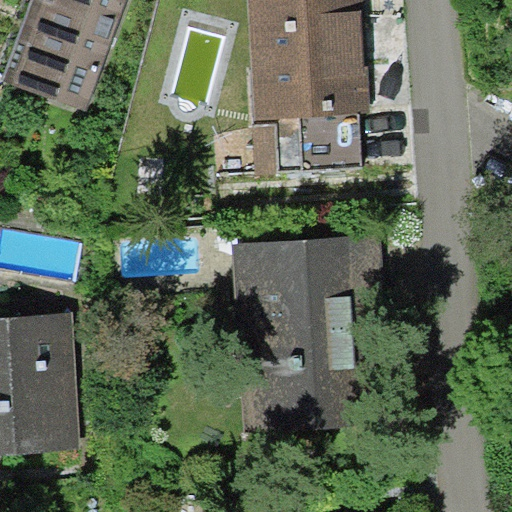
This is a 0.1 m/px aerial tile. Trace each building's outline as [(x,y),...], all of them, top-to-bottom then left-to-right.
[(127,0),(31,0),(23,20),(1,79),(86,111),(127,0)] [(363,0),(245,0),(254,120),(276,119),(359,114),(371,113),(368,71),(363,0)] [(361,166),(359,114),(276,119),(277,171),(361,166)] [(381,233),(233,243),(245,431),(393,422),(388,346),(381,233)] [(4,316),(0,316),(0,453),(81,448),(72,312),(4,316)]
